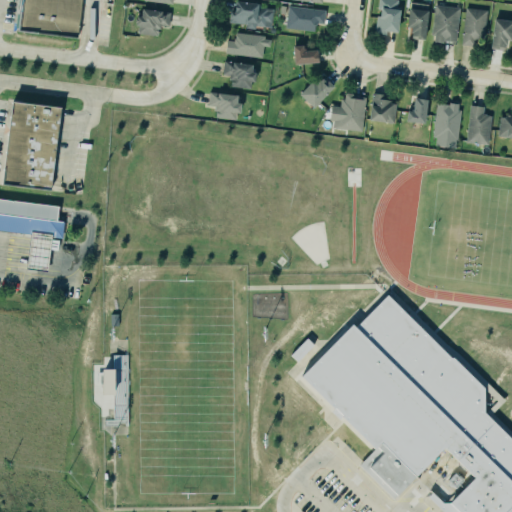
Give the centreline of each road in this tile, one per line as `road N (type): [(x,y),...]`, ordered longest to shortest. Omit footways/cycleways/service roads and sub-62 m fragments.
road 1 (residential): [(0,82),(132,98),(166,94),(185,75),(196,33)]
road 2 (residential): [(196,33),(170,60),(150,66),(0,50)]
road 3 (residential): [(352,58),(511,81)]
